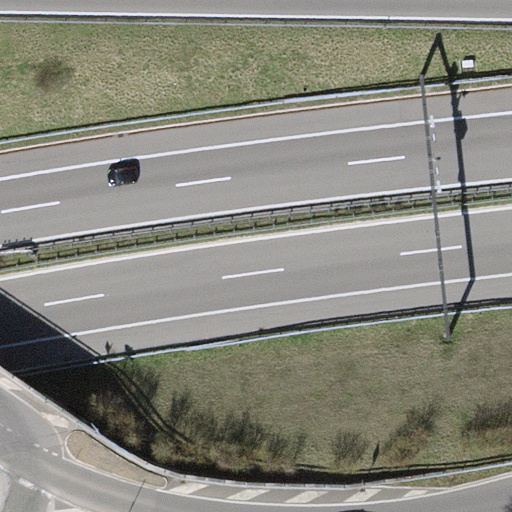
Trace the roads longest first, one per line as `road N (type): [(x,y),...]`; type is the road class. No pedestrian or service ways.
road 1 (motorway): [(0,309),(511,241)]
road 2 (motorway): [(511,145),(0,211)]
road 3 (motorway): [(32,454),(89,488),(150,508),(197,511)]
road 4 (motorway): [(383,511),(511,493)]
